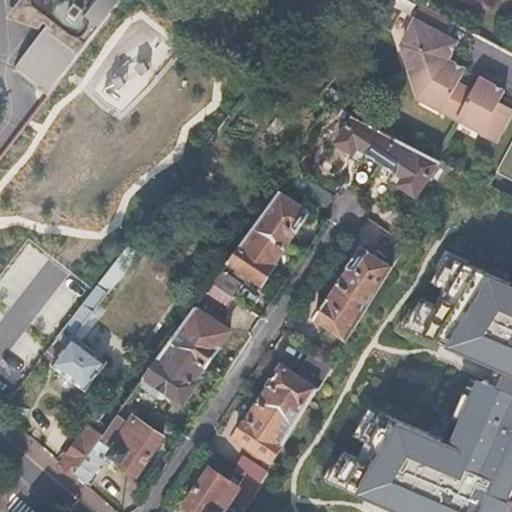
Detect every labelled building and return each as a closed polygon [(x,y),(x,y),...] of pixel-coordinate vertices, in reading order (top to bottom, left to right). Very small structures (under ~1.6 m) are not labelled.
[(13,70),(48,97),(123,0),(19,0),(12,10),(7,18),(40,30),(44,23),(48,25),(13,70)] [(405,47),(423,102),(485,134),(483,138),(498,146),(511,119),(511,117),(500,111),(509,93),(482,79),(475,92),(462,85),(469,72),(452,63),(461,45),(447,37),(454,23),(422,7),(415,20),(418,22),(405,47)] [(353,118),(335,144),(352,155),(356,149),(379,164),(396,139),(353,118)] [(396,139),(379,164),(402,179),(398,186),(415,198),(425,183),(439,193),(455,169),(396,139)] [(511,153),(501,174),(511,179),(511,153)] [(310,181),(302,193),(327,210),(329,204),(331,200),(334,197),(310,181)] [(308,213),(279,194),(255,228),(284,248),(308,213)] [(284,248),(255,228),(230,263),(262,284),(276,263),(275,262),(284,248)] [(350,267),(351,268),(340,285),(370,305),(392,269),(362,249),(350,267)] [(453,268),(457,259),(447,255),(442,264),(453,268)] [(511,289),(509,289),(511,283),(457,259),(453,268),(442,264),(431,282),(444,288),(436,306),(421,299),(410,317),(428,325),(424,334),(508,371),(501,386),(491,382),(485,380),(479,392),(474,390),(460,423),(465,425),(454,451),(440,445),(443,440),(380,413),(376,422),(365,417),(354,435),(368,441),(360,459),(344,452),(332,473),(351,481),(348,488),(403,511),(509,511),(511,507),(511,289)] [(242,286),(223,273),(213,286),(233,299),(242,286)] [(329,301),(328,300),(316,319),(348,341),(370,305),(340,285),(329,301)] [(233,299),(213,286),(204,299),(224,313),(233,299)] [(229,332),(196,310),(171,344),(206,368),(208,369),(220,349),(218,348),(229,332)] [(428,325),(410,317),(405,326),(424,334),(428,325)] [(86,388),(105,363),(74,340),(55,366),(86,388)] [(171,344),(147,378),(184,404),(198,383),(197,383),(206,368),(171,344)] [(311,352),(302,367),(324,381),(333,367),(311,352)] [(508,370),(498,367),(491,382),(501,386),(508,370)] [(269,386),(270,387),(260,403),(295,427),(317,392),(282,368),(269,386)] [(140,388),(131,401),(154,416),(164,401),(141,386),(140,388)] [(460,423),(475,390),(467,387),(453,420),(460,423)] [(249,420),(247,419),(235,437),(273,463),(295,427),(260,403),(249,420)] [(376,422),(380,413),(370,408),(365,417),(376,422)] [(104,437),(102,441),(75,477),(90,490),(108,465),(106,464),(112,456),(122,462),(122,465),(139,476),(164,436),(137,418),(133,424),(120,416),(107,434),(104,437)] [(465,425),(460,423),(451,443),(442,440),(440,445),(454,451),(465,425)] [(252,497),(258,487),(245,478),(239,488),(211,470),(187,508),(193,511),(223,511),(231,501),(245,510),(252,497)] [(351,481),(332,473),(328,479),(348,488),(351,481)]
